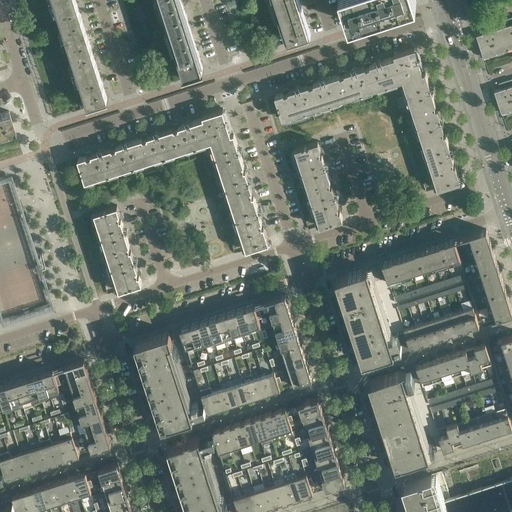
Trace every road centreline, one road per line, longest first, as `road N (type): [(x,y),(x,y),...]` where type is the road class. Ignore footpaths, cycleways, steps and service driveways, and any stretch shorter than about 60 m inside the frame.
road 1 (residential): [(380,511),(306,280)]
road 2 (residential): [(105,344),(306,280)]
road 3 (residential): [(306,280),(506,216)]
road 4 (residential): [(159,511),(105,344)]
road 5 (residential): [(294,248),(249,106)]
road 6 (residential): [(294,248),(168,288)]
road 7 (residential): [(494,181),(369,222)]
